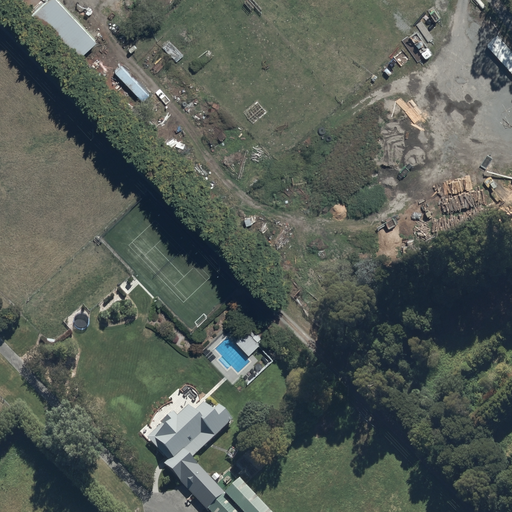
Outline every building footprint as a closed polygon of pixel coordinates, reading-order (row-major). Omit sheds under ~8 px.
[(98,41),(59,0),(49,0),(32,16),(75,62),(98,41)] [(246,331),(235,341),(249,355),(259,345),(257,343),(262,338),(252,328),(247,333),(246,331)] [(180,391),(133,431),(159,461),(205,421),(180,391)] [(224,511),(176,456),(162,468),(198,511),(224,511)] [(258,511),(224,477),(210,490),(230,511),(258,511)]
